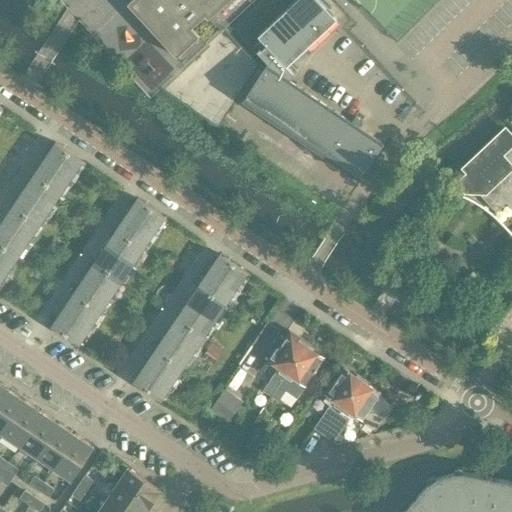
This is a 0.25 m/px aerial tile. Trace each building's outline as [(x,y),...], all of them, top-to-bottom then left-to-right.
[(131,0),(128,4),(176,57),(199,36),(200,35),(192,27),(205,15),(209,19),(229,0),(131,0)] [(295,71),(289,64),(338,19),(320,0),(296,0),(258,36),(262,39),(254,47),(269,64),(267,66),(243,101),(245,102),(246,101),(359,176),(358,178),(359,178),(382,144),(358,127),(362,121),(356,116),(351,123),(289,81),(295,71)] [(460,183),(460,184),(460,185),(460,186),(465,191),(475,192),(484,183),(488,189),(481,196),(496,212),(501,207),(511,219),(511,136),(505,129),(464,168),(469,173),(460,181),(460,182),(460,183)] [(46,151),(42,158),(71,178),(82,162),(54,143),(48,152),(46,151)] [(38,166),(33,175),(60,193),(71,178),(42,158),(37,165),(38,166)] [(25,182),(20,189),(50,209),(60,193),(33,175),(27,183),(25,182)] [(17,197),(11,206),(39,225),(50,209),(20,189),(16,196),(17,197)] [(128,207),(124,214),(153,233),(164,216),(136,198),(130,208),(128,207)] [(4,214),(0,219),(0,221),(28,241),(39,225),(11,206),(6,215),(4,214)] [(121,221),(115,231),(142,249),(153,233),(124,214),(119,221),(121,221)] [(0,243),(18,256),(28,241),(0,221),(0,243)] [(107,238),(103,245),(131,265),(142,249),(115,231),(109,239),(107,238)] [(0,267),(8,272),(18,256),(0,243),(0,267)] [(99,253),(94,262),(121,281),(131,265),(103,245),(98,252),(99,253)] [(211,262),(206,269),(235,289),(246,273),(219,254),(213,263),(211,262)] [(86,270),(82,277),(111,296),(121,281),(94,262),(87,271),(86,270)] [(203,277),(197,286),(225,305),(235,289),(206,269),(201,275),(203,277)] [(78,285),(72,294),(100,312),(111,296),(82,277),(77,284),(78,285)] [(462,283),(456,289),(464,298),(470,292),(462,283)] [(189,293),(185,300),(214,320),(225,305),(197,286),(191,295),(189,293)] [(65,301),(61,308),(90,328),(100,312),(72,294),(67,302),(65,301)] [(182,308),(176,317),(204,336),(214,320),(185,300),(180,307),(182,308)] [(90,328),(61,308),(56,315),(57,316),(51,326),(79,344),(90,328)] [(168,325),(164,332),(193,351),(204,336),(176,317),(170,326),(168,325)] [(161,340),(155,349),(183,367),(193,351),(164,332),(159,338),(161,340)] [(280,369),(264,392),(272,398),(308,344),(290,332),(282,345),(281,345),(269,362),(280,369)] [(315,349),(308,344),(272,398),(279,403),(286,392),(298,400),(318,370),(317,369),(323,359),(313,352),(315,349)] [(147,356),(142,363),(172,383),(183,367),(155,349),(149,358),(147,356)] [(172,383),(142,363),(138,370),(140,371),(133,381),(161,399),(172,383)] [(325,395),(344,408),(362,381),(344,369),(337,379),(336,379),(325,395)] [(362,381),(344,408),(376,429),(391,406),(377,397),(379,393),(362,381)] [(0,384),(0,402),(8,390),(0,384)] [(25,402),(8,390),(0,402),(0,433),(3,435),(25,402)] [(225,391),(212,410),(230,423),(243,403),(225,391)] [(20,446),(42,413),(25,402),(3,435),(20,446)] [(329,408),(315,429),(324,436),(339,414),(329,408)] [(59,424),(42,413),(20,446),(37,458),(59,424)] [(324,436),(334,443),(349,421),(339,414),(324,436)] [(76,436),(59,424),(37,458),(54,469),(76,436)] [(94,448),(76,436),(54,469),(72,481),(94,448)] [(109,457),(101,452),(94,462),(103,467),(109,457)] [(9,463),(0,457),(0,469),(3,471),(9,463)] [(18,470),(9,463),(3,471),(13,478),(18,470)] [(161,491),(128,468),(116,486),(149,508),(161,491)] [(13,478),(3,471),(0,475),(0,481),(7,487),(13,478)] [(511,511),(511,482),(501,480),(459,472),(431,481),(403,511),(511,511)] [(93,481),(85,475),(78,485),(86,491),(93,481)] [(44,483),(34,476),(28,485),(38,491),(44,483)] [(54,490),(44,483),(38,491),(48,498),(54,490)] [(86,491),(78,485),(71,495),(80,501),(86,491)] [(147,511),(149,508),(116,486),(104,503),(117,511),(147,511)] [(35,497),(25,490),(19,499),(29,506),(35,497)] [(39,511),(45,504),(35,497),(29,506),(38,511),(39,511)] [(231,506),(221,500),(217,509),(223,511),(228,511),(231,506)] [(117,511),(104,503),(98,511),(117,511)]
